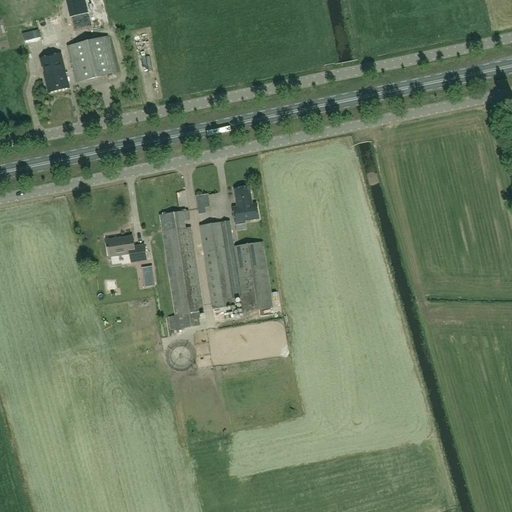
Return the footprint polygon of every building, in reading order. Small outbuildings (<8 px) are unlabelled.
[(38,29),(22,33),(25,46),(41,42),(38,29)] [(108,37),(68,47),(76,82),(117,73),(108,37)] [(40,60),(48,94),(69,89),(61,55),(40,60)] [(250,187),(235,189),(237,207),(233,208),(235,223),(259,220),(257,204),(252,205),(250,187)] [(204,315),(191,228),(185,229),(184,221),(189,220),(188,211),(160,215),(176,317),(169,318),(171,332),(200,328),(199,319),(200,319),(200,315),(204,315)] [(221,223),(201,226),(213,311),(235,308),(234,299),(240,299),(243,314),(272,310),(262,243),(233,247),(229,221),(229,223),(222,224),(222,222),(221,222),(221,223)] [(133,238),(106,241),(109,258),(130,255),(131,264),(146,262),(144,247),(134,248),(133,238)] [(152,267),(143,269),(146,287),(155,285),(152,267)]
